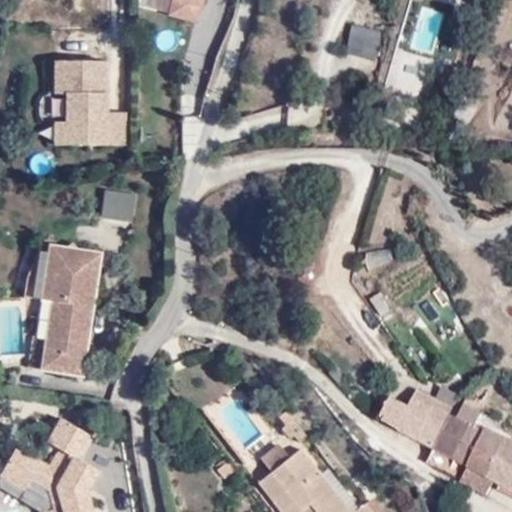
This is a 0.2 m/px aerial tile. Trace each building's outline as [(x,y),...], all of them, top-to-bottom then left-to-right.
[(182,0),(178,22),(205,28),(210,0),(182,0)] [(351,22),(343,54),(372,61),(380,30),(351,22)] [(107,66),(57,66),(57,95),(66,95),(66,125),(57,125),(57,148),(128,147),(128,115),(107,115),(107,66)] [(385,196),(399,196),(399,173),(385,173),(385,196)] [(109,199),(105,229),(140,233),(144,204),(109,199)] [(92,315),(101,315),(105,288),(97,287),(101,253),(86,251),(78,238),(68,249),(54,246),(45,303),(55,307),(51,345),(87,350),(92,315)] [(105,288),(111,254),(101,253),(97,287),(105,288)] [(375,305),(386,320),(399,313),(386,298),(375,305)] [(87,350),(95,352),(101,315),(92,315),(87,350)] [(46,375),(91,381),(95,352),(87,350),(51,345),(46,375)] [(453,410),(459,412),(468,399),(450,388),(442,401),(437,400),(434,408),(413,397),(409,403),(401,399),(392,416),(424,433),(421,439),(434,446),(453,410)] [(453,410),(434,446),(437,447),(456,455),(470,459),(488,426),(495,413),(470,397),(468,399),(459,412),(453,410)] [(302,443),(310,437),(294,414),(285,421),(290,428),(286,432),(292,439),(298,438),(302,443)] [(98,511),(94,496),(106,477),(87,462),(100,441),(67,419),(49,445),(62,455),(52,467),(22,451),(3,480),(30,496),(36,487),(54,497),(57,511),(98,511)] [(488,426),(470,459),(456,455),(450,468),(489,488),(492,487),(498,476),(495,472),(511,438),(488,426)] [(511,438),(495,472),(498,476),(511,484),(511,488),(508,497),(511,498),(511,438)] [(366,466),(372,461),(361,448),(354,453),(366,466)] [(267,463),(278,476),(296,461),(286,449),(267,463)] [(353,511),(307,453),(296,461),(278,476),(264,487),(284,511),(353,511)] [(232,465),(223,472),(230,480),(238,474),(232,465)] [(377,511),(370,503),(358,511),(377,511)]
